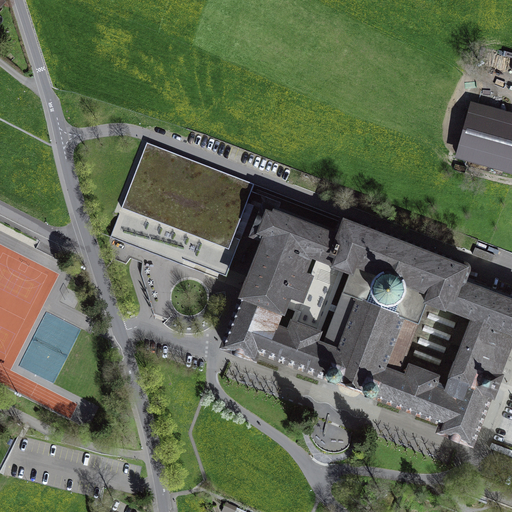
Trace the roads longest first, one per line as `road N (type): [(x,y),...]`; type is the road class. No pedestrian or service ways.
road 1 (residential): [(90,236),(165,511)]
road 2 (residential): [(18,0),(90,236)]
